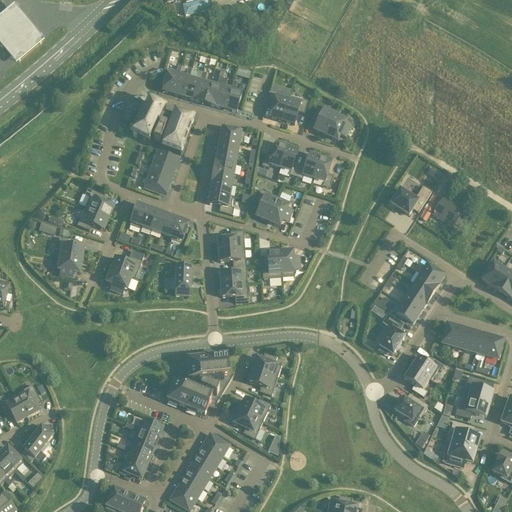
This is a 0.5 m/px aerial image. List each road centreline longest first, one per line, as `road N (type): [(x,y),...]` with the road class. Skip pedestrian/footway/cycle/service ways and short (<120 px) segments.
road 1 (residential): [(93,477),(107,397),(128,367),(164,349),(215,343)]
road 2 (residential): [(215,343),(280,336),(328,343),(358,370),(368,396)]
road 3 (residential): [(81,312),(130,194),(170,207)]
road 4 (residential): [(368,396),(388,445),(467,511)]
road 5 (primary): [(0,101),(114,0)]
road 6 (residential): [(355,158),(218,116)]
road 7 (residential): [(201,216),(215,343)]
road 8 (residential): [(205,427),(263,458),(232,511)]
